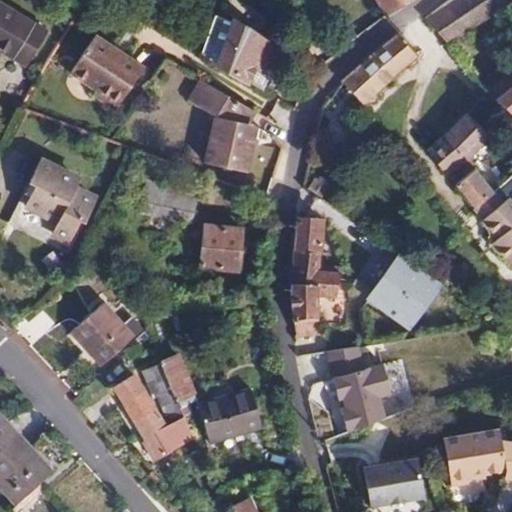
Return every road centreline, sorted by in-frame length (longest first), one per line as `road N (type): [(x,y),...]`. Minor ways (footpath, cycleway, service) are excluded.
road 1 (residential): [(325,511),(288,365),(277,263),(308,109),(347,58),(436,0)]
road 2 (residential): [(154,511),(0,343)]
